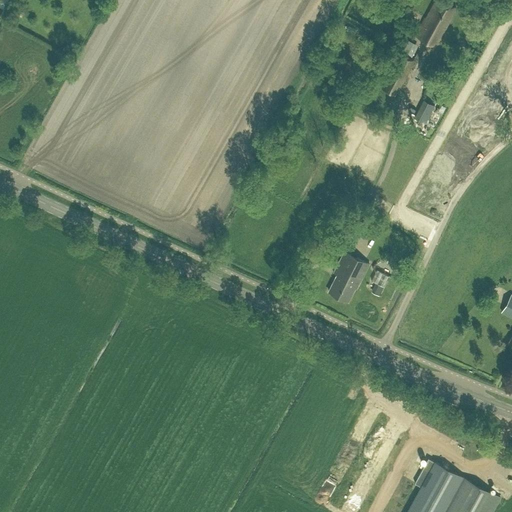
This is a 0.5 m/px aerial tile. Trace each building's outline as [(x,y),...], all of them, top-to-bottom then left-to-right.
[(444,30),(456,7),(442,0),(435,0),(426,18),(425,17),(416,36),(436,46),(445,30),(444,30)] [(411,58),(418,45),(409,41),(402,53),(400,52),(381,87),(395,95),(414,59),(411,58)] [(356,288),(369,263),(345,251),(334,272),(337,274),(329,291),(347,301),(354,287),(356,288)] [(372,265),(366,275),(376,280),(381,270),(372,265)] [(377,282),(372,291),(379,295),(383,286),(377,282)] [(511,293),(501,311),(511,317),(511,334),(509,341),(511,342),(511,293)] [(421,486),(406,511),(491,511),(500,496),(428,457),(414,482),(421,486)]
